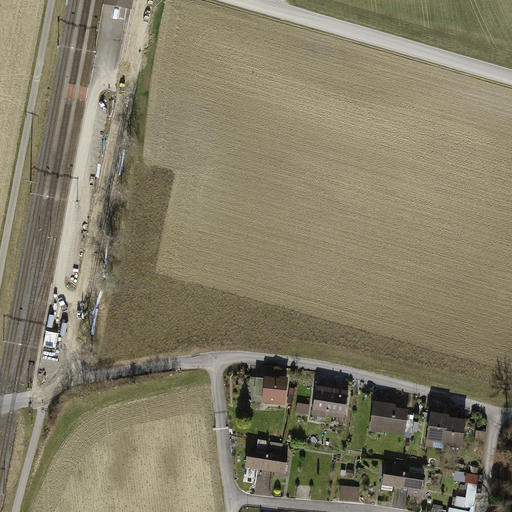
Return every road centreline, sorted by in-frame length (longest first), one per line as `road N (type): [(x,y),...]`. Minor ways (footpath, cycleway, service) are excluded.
road 1 (residential): [(67,372),(264,360),(511,411)]
road 2 (tertiary): [(67,372),(146,0)]
road 3 (unclassified): [(246,0),(511,77)]
road 4 (track): [(52,0),(0,270)]
road 5 (track): [(16,511),(45,392)]
